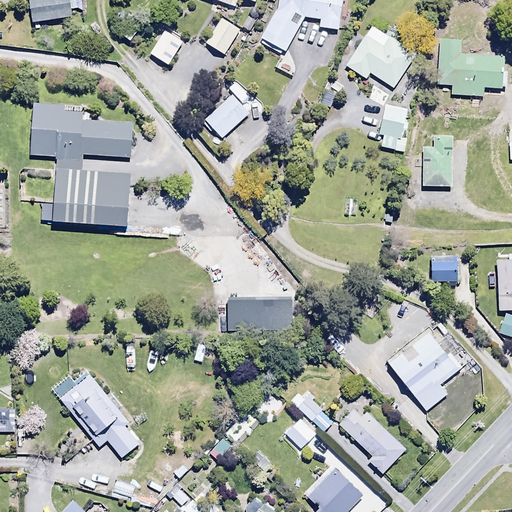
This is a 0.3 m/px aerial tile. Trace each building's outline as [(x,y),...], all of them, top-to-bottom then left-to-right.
[(68,0),(26,0),(30,23),(71,17),(68,0)] [(336,28),(338,0),(276,0),(275,8),(259,37),(262,39),(259,43),(280,54),(282,50),(284,51),(303,16),(318,18),(317,26),(336,28)] [(224,55),(239,30),(220,19),(206,44),(224,55)] [(129,42),(137,30),(123,21),(115,32),(129,42)] [(363,34),(343,66),(365,79),(369,73),(392,88),(415,52),(384,32),(382,35),(370,27),(365,35),(363,34)] [(502,71),(502,54),(458,53),(458,39),(437,39),(436,84),(450,84),(450,94),(468,94),(468,103),(480,103),(480,96),(483,96),(483,87),(500,88),(500,86),(505,86),(505,71),(502,71)] [(202,117),(221,138),(247,114),(228,93),(202,117)] [(93,107),(32,103),(29,156),(53,157),(51,204),(40,203),(39,220),(125,225),(128,174),(81,171),(82,155),(129,158),(131,123),(92,121),(93,107)] [(395,138),(400,139),(405,109),(384,105),(378,134),(381,135),(379,147),(393,150),(395,138)] [(421,147),(421,186),(450,186),(450,136),(432,136),(432,147),(421,147)] [(454,255),(429,256),(430,282),(446,281),(446,286),(454,286),(454,255)] [(511,258),(495,259),(497,310),(511,309),(511,258)] [(227,299),(227,330),(292,330),(292,299),(227,299)] [(511,315),(503,313),(497,334),(511,338),(511,315)] [(426,327),(384,360),(424,411),(445,395),(437,384),(466,362),(454,348),(459,344),(448,330),(442,335),(435,326),(429,331),(426,327)] [(89,375),(59,399),(98,447),(105,441),(119,458),(138,443),(123,424),(126,422),(89,375)] [(297,394),(290,402),(322,432),(331,422),(319,411),(320,410),(310,401),(312,398),(306,392),(301,398),(297,394)] [(4,428),(8,428),(8,409),(0,408),(0,433),(4,433),(4,428)] [(351,411),(337,426),(370,456),(366,460),(381,474),(404,448),(364,411),(358,418),(351,411)] [(300,419),(284,434),(298,449),(314,434),(300,419)] [(211,468),(228,449),(230,447),(221,439),(202,461),(211,468)] [(178,479),(195,461),(189,455),(172,473),(178,479)] [(263,458),(256,464),(264,474),(271,467),(263,458)] [(347,511),(345,510),(360,495),(332,468),(305,496),(312,503),(314,501),(318,505),(312,511),(347,511)] [(133,484),(115,480),(111,493),(130,498),(133,484)] [(179,490),(171,497),(180,506),(188,499),(179,490)] [(301,511),(302,511),(308,506),(294,494),(288,501),(301,511)] [(287,511),(275,511),(253,495),(244,508),(244,511),(287,511)] [(205,511),(191,498),(177,511),(205,511)] [(82,511),(70,500),(58,511),(82,511)]
